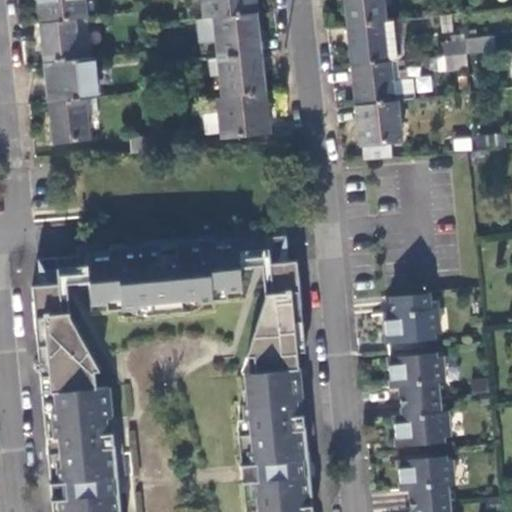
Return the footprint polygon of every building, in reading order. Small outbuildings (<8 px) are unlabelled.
[(38,0),(41,24),(85,19),(83,0),(38,0)] [(203,0),(205,20),(255,15),(253,0),(203,0)] [(344,0),(347,26),(382,22),(385,21),(382,0),(344,0)] [(260,54),(255,15),(205,20),(207,39),(215,38),(217,59),(260,54)] [(41,24),(45,64),(78,60),(76,41),(87,40),(85,19),(41,24)] [(347,26),(352,66),(387,63),(382,22),(347,26)] [(494,36),(464,39),(466,54),(495,51),(494,36)] [(89,59),(87,40),(76,41),(78,60),(89,59)] [(265,94),(260,54),(217,59),(220,81),(212,82),(213,100),(217,99),(265,94)] [(45,64),(49,103),(84,100),(94,98),(96,98),(93,58),(89,59),(78,60),(45,64)] [(352,66),(356,105),(394,101),(390,62),(387,63),(352,66)] [(431,77),(401,80),(403,95),(432,91),(431,77)] [(269,134),(265,94),(217,99),(222,139),(269,134)] [(84,100),(85,115),(95,114),(94,98),(84,100)] [(84,100),(49,103),(53,143),(88,140),(85,115),(84,100)] [(394,101),(356,105),(361,144),(363,144),(365,160),(393,159),(391,141),(401,140),(397,101),(394,101)] [(162,152),(190,151),(187,126),(159,129),(160,134),(162,152)] [(131,135),(130,154),(162,152),(160,134),(131,135)] [(286,236),(267,238),(268,250),(288,248),(286,236)] [(238,240),(87,255),(92,304),(122,301),(123,309),(152,306),(153,314),(148,314),(148,315),(154,315),(153,306),(162,306),(182,304),(183,312),(189,311),(184,311),(184,304),(213,301),(212,292),(242,289),(238,240)] [(57,258),(39,259),(40,272),(58,270),(57,258)] [(306,352),(297,261),(269,264),(271,283),(264,283),(266,299),(247,357),(254,357),(256,373),(250,374),(253,404),(244,404),(247,434),(240,435),(240,430),(238,430),(239,436),(248,436),(255,511),(247,511),(246,511),(313,511),(308,460),(298,353),(306,352)] [(60,284),(33,287),(41,377),(50,376),(57,452),(49,453),(49,448),(48,448),(49,455),(57,453),(60,481),(60,482),(61,499),(62,511),(120,511),(119,494),(113,434),(114,434),(114,433),(113,433),(113,431),(109,387),(97,389),(95,372),(100,371),(70,317),(69,302),(62,303),(60,284)] [(395,315),(387,316),(390,345),(420,342),(420,339),(443,337),(441,311),(433,311),(432,297),(394,301),(395,315)] [(401,388),(402,401),(441,397),(440,384),(448,383),(445,359),(422,361),(422,357),(391,359),(393,388),(401,388)] [(441,397),(402,401),(403,417),(396,417),(399,448),(430,445),(430,440),(451,439),(449,413),(443,414),(441,397)] [(411,491),(412,505),(450,501),(449,487),(456,487),(454,462),(432,464),(431,460),(400,463),(403,492),(411,491)] [(451,511),(450,501),(412,505),(412,511),(451,511)]
